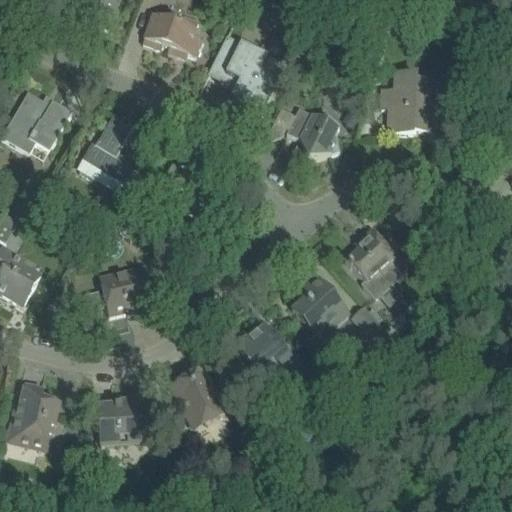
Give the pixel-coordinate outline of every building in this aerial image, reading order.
[(88,0),(78,21),(113,36),(113,35),(107,32),(115,14),(121,0),(88,0)] [(195,62),(202,43),(202,42),(196,39),(201,25),(184,19),(182,27),(154,17),(143,49),(157,54),(163,51),(169,53),(168,57),(177,61),(186,56),(187,59),(195,62)] [(227,42),(219,59),(233,66),(226,79),(240,86),(236,94),(231,104),(261,119),(270,101),(278,85),(260,76),(267,62),(241,49),(227,42)] [(450,68),(448,79),(463,82),(466,72),(450,68)] [(383,94),(383,96),(382,114),(390,114),(388,138),(413,140),(413,135),(435,136),(436,116),(436,107),(430,107),(431,84),(417,83),(417,79),(397,78),(397,95),(383,94)] [(28,98),(18,115),(2,142),(29,159),(35,149),(49,157),(62,137),(72,119),(52,108),(50,111),(28,98)] [(335,142),(340,133),(331,127),(328,118),(322,115),(312,118),(300,112),(295,121),(287,139),(305,148),(303,154),(306,163),(313,166),(340,157),(335,142)] [(105,190),(110,182),(124,190),(134,174),(131,172),(129,167),(146,139),(114,120),(95,151),(92,149),(82,165),(85,167),(80,176),(105,190)] [(217,201),(198,190),(192,186),(194,183),(172,171),(151,206),(169,217),(173,210),(202,227),(217,201)] [(130,201),(121,196),(118,194),(116,197),(109,207),(122,215),(130,201)] [(0,227),(14,235),(18,227),(5,219),(0,227)] [(125,221),(118,234),(128,240),(135,227),(125,221)] [(358,254),(345,266),(351,273),(353,271),(365,286),(364,287),(361,290),(375,305),(392,290),(403,280),(394,271),(390,267),(396,261),(393,258),(380,244),(372,234),(370,236),(362,243),(361,244),(365,248),(358,254)] [(0,297),(23,312),(33,295),(41,280),(23,270),(26,264),(3,251),(0,256),(0,297)] [(156,314),(151,295),(146,272),(100,282),(109,322),(138,316),(139,318),(156,314)] [(292,315),(305,330),(314,340),(326,329),(332,335),(349,319),(330,298),(317,283),(306,293),(311,298),(292,315)] [(360,333),(358,335),(379,359),(383,355),(393,367),(404,357),(382,333),(380,330),(373,322),(360,333)] [(231,355),(259,387),(263,392),(279,377),(289,389),(306,374),(294,360),(291,362),(263,332),(250,344),(247,341),(231,355)] [(226,418),(212,395),(203,377),(172,394),(182,411),(195,435),(226,418)] [(25,392),(20,412),(14,438),(26,441),(25,445),(41,449),(40,454),(56,458),(62,430),(55,428),(60,409),(42,405),(44,396),(21,390),(20,391),(25,392)] [(141,448),(139,424),(138,404),(132,404),(132,408),(98,410),(100,430),(101,452),(141,448)] [(288,451),(278,452),(279,465),(289,464),(288,451)]
